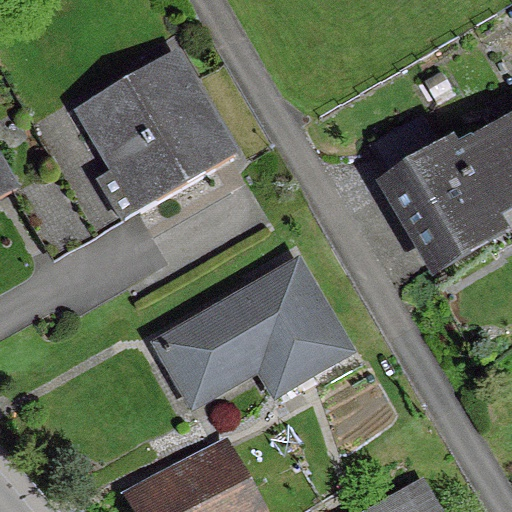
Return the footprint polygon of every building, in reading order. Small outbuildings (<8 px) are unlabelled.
[(93,146),(51,170),(83,226),(110,210),(119,226),(229,162),(169,59),(75,114),(93,146)] [(436,74),(419,83),(431,105),(448,96),(436,74)] [(393,188),(385,192),(431,270),(437,267),(442,275),(501,240),(485,211),(511,194),(511,130),(456,163),(446,146),(388,180),(393,188)] [(0,176),(0,200),(9,195),(41,251),(83,226),(51,170),(10,194),(0,176)] [(292,269),(155,349),(180,393),(246,355),(272,400),(344,359),(292,269)] [(249,511),(220,455),(131,502),(136,511),(249,511)] [(434,511),(418,484),(371,511),(434,511)]
